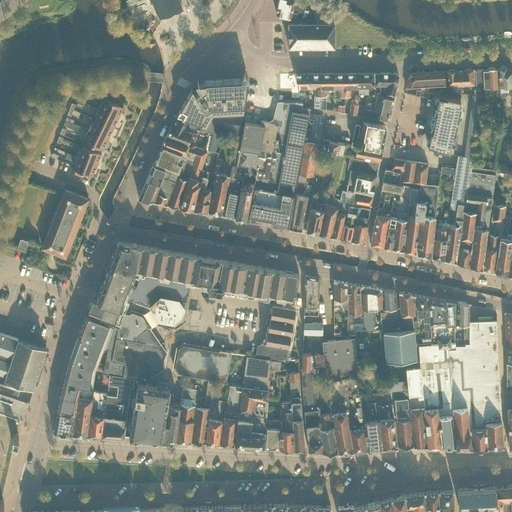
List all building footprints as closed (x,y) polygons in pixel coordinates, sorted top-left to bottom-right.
[(152,0),(159,14),(174,8),(174,10),(182,7),(178,0),(152,0)] [(279,0),(276,13),(290,16),(291,16),(297,18),(302,18),(305,2),(294,0),(279,0)] [(315,10),(315,17),(315,23),(288,23),(288,32),(289,47),(334,47),(334,32),(334,22),(333,10),(315,10)] [(511,67),(507,68),(505,66),(501,66),(499,68),(498,68),(499,86),(500,96),(504,96),(509,92),(511,92),(511,67)] [(488,67),(487,68),(475,69),(476,90),(479,89),(479,86),(484,86),(484,87),(497,86),(496,68),(495,68),(494,67),(488,67)] [(465,69),(460,70),(461,85),(474,84),(473,69),(471,69),(470,68),(466,68),(465,69)] [(448,85),(461,85),(460,70),(454,70),(453,69),(450,69),(448,70),(447,71),(448,85)] [(444,71),(432,72),(433,85),(445,85),(444,71)] [(432,72),(421,73),(422,87),(433,85),(432,72)] [(299,98),(299,88),(299,82),(296,82),(296,73),(281,74),(281,88),(291,88),(291,98),(299,98)] [(299,88),(308,88),(308,73),(296,73),(296,82),(299,82),(299,88)] [(315,107),(320,108),(321,73),(308,73),(308,88),(315,88),(315,95),(315,107)] [(332,73),(321,73),(320,108),(326,109),(326,95),(326,88),(332,88),(332,73)] [(339,96),(344,96),(345,73),(332,73),(332,88),(339,88),(339,96)] [(350,87),(357,87),(357,73),(345,73),(344,96),(353,96),(353,93),(350,93),(350,87)] [(375,87),(375,86),(374,73),(357,73),(357,87),(358,87),(358,94),(368,94),(368,87),(375,87)] [(379,93),(385,94),(394,97),(399,76),(396,73),(374,73),(375,86),(379,86),(379,93)] [(421,73),(409,74),(407,84),(422,87),(421,73)] [(187,126),(196,128),(199,129),(199,130),(218,132),(236,134),(238,135),(239,124),(227,122),(203,119),(207,112),(205,109),(211,106),(212,106),(243,104),(248,78),(203,81),(204,87),(195,93),(192,88),(177,115),(189,119),(187,126)] [(106,92),(103,97),(105,98),(122,106),(124,101),(106,92)] [(365,116),(388,121),(394,97),(385,94),(379,93),(377,92),(373,110),(366,109),(365,116)] [(439,95),(428,146),(449,151),(460,100),(439,95)] [(473,95),(464,156),(470,157),(478,96),(473,95)] [(102,101),(98,108),(117,117),(119,114),(120,114),(123,106),(122,106),(105,98),(104,101),(102,101)] [(301,113),(302,103),(295,102),(283,102),(278,103),(272,126),(265,124),(264,126),(244,122),(238,153),(236,153),(234,164),(244,166),(243,170),(256,172),(248,219),(249,219),(250,215),(273,220),(272,224),(288,227),(294,194),(294,193),(296,184),(303,145),(304,142),(309,114),(301,113)] [(356,114),(357,104),(350,103),(349,113),(356,114)] [(116,120),(117,117),(98,108),(95,115),(97,115),(95,119),(113,128),(116,121),(116,120)] [(193,146),(197,135),(192,133),(192,131),(186,130),(187,126),(189,120),(177,115),(165,136),(193,146)] [(109,135),(113,128),(95,119),(93,123),(92,122),(88,129),(107,138),(109,135)] [(364,146),(382,150),(387,126),(363,121),(360,138),(365,139),(364,146)] [(352,142),(357,143),(360,125),(355,124),(352,142)] [(107,138),(88,129),(85,136),(87,137),(85,141),(102,149),(106,142),(105,142),(107,138)] [(165,169),(166,169),(165,172),(166,173),(172,174),(176,176),(175,178),(187,182),(193,164),(198,147),(165,136),(162,144),(153,162),(152,163),(152,164),(165,169)] [(337,143),(329,141),(324,140),(322,148),(327,149),(326,152),(335,153),(337,143)] [(304,142),(299,174),(298,174),(297,180),(297,181),(305,182),(306,175),(312,176),(316,144),(304,142)] [(337,142),(337,143),(335,153),(342,154),(344,143),(337,142)] [(77,156),(96,164),(97,160),(98,160),(101,153),(83,145),(81,149),(79,149),(77,156)] [(356,156),(380,161),(382,151),(358,146),(356,156)] [(193,164),(187,182),(179,206),(179,207),(193,209),(204,170),(201,169),(207,150),(198,147),(193,164)] [(77,156),(74,163),(75,164),(74,168),(76,169),(83,172),(92,175),(95,168),(95,167),(96,164),(77,156)] [(350,169),(377,174),(379,163),(350,157),(348,164),(347,168),(350,169)] [(392,168),(403,170),(405,160),(393,158),(392,168)] [(448,223),(444,259),(456,261),(461,225),(463,205),(464,205),(466,193),(470,171),(471,166),(472,162),(457,158),(449,208),(456,209),(455,218),(454,224),(448,223)] [(402,181),(413,182),(416,161),(405,160),(403,170),(402,181)] [(413,182),(420,183),(425,183),(427,163),(416,161),(413,182)] [(222,214),(227,189),(226,189),(230,175),(218,172),(220,164),(218,164),(216,163),(214,170),(217,171),(208,212),(221,214),(222,214)] [(165,169),(152,164),(138,197),(152,200),(153,201),(166,204),(167,204),(175,181),(170,180),(172,174),(166,173),(165,172),(166,169),(165,169)] [(232,165),(230,175),(226,189),(227,189),(222,214),(234,216),(234,217),(241,186),(240,186),(243,170),(244,166),(234,164),(234,165),(232,165)] [(482,268),(486,234),(488,225),(495,175),(495,171),(496,170),(471,166),(470,171),(466,193),(467,193),(466,201),(478,202),(469,265),(482,268)] [(347,183),(346,191),(350,192),(352,192),(357,193),(372,196),(375,184),(374,184),(377,174),(350,169),(347,183)] [(400,171),(385,169),(381,188),(401,192),(402,185),(398,184),(400,171)] [(205,186),(207,177),(209,171),(204,170),(193,209),(207,211),(211,190),(203,188),(204,185),(205,186)] [(256,172),(243,170),(240,186),(241,186),(234,217),(246,219),(248,219),(256,172)] [(175,181),(167,204),(179,206),(187,182),(175,178),(176,176),(172,174),(170,180),(175,181)] [(414,215),(408,215),(403,250),(405,250),(405,248),(415,250),(414,252),(418,253),(419,251),(429,254),(429,255),(430,256),(438,185),(425,183),(420,183),(420,188),(411,187),(409,204),(410,204),(415,205),(414,215)] [(294,194),(289,227),(301,229),(308,196),(310,185),(307,184),(305,195),(294,193),(294,194)] [(355,203),(357,193),(352,192),(350,192),(342,190),(340,199),(333,197),(335,189),(328,187),(319,233),(332,236),(339,237),(341,228),(343,228),(346,214),(349,204),(355,205),(355,203)] [(53,251),(65,256),(77,227),(88,198),(65,189),(42,247),(53,251)] [(370,243),(384,246),(393,194),(381,191),(379,202),(383,203),(382,208),(377,207),(376,213),(370,243)] [(355,203),(364,204),(370,206),(372,196),(357,193),(355,203)] [(313,195),(306,230),(318,233),(322,209),(314,208),(314,205),(315,205),(317,196),(313,195)] [(355,203),(355,205),(349,204),(346,214),(343,228),(341,228),(339,237),(352,239),(357,218),(358,218),(359,216),(358,216),(360,206),(363,206),(364,204),(355,203)] [(486,234),(482,268),(494,270),(500,231),(502,232),(506,205),(495,204),(493,220),(497,220),(495,235),(486,234)] [(391,205),(390,215),(384,246),(391,247),(395,218),(395,216),(397,209),(394,206),(391,205)] [(358,218),(357,218),(352,239),(364,242),(370,207),(363,206),(360,206),(358,216),(359,216),(358,218)] [(461,225),(456,261),(469,265),(476,212),(463,211),(461,225)] [(403,219),(395,218),(391,247),(403,249),(407,220),(406,220),(407,213),(404,212),(403,217),(403,219)] [(499,237),(495,271),(508,274),(511,241),(511,217),(509,217),(507,234),(508,234),(507,238),(499,237)] [(432,256),(443,259),(447,229),(444,229),(435,228),(432,256)] [(29,241),(20,238),(17,247),(26,250),(29,241)] [(93,298),(88,311),(111,320),(109,323),(119,327),(117,337),(139,341),(140,334),(149,328),(151,326),(143,314),(132,310),(128,312),(124,310),(124,309),(126,304),(128,299),(149,307),(159,322),(175,325),(184,317),(190,283),(197,285),(209,287),(208,294),(211,298),(215,295),(216,291),(221,292),(222,289),(273,298),(265,343),(261,342),(257,345),(255,355),(277,358),(289,358),(291,348),(288,347),(295,308),(293,307),(299,274),(220,259),(202,256),(196,255),(194,254),(194,255),(124,241),(119,240),(110,264),(99,295),(97,300),(93,298)] [(318,314),(319,277),(305,275),(304,314),(318,314)] [(346,282),(333,280),(334,298),(341,298),(341,306),(343,308),(347,308),(346,282)] [(359,284),(347,282),(348,308),(348,313),(361,312),(359,284)] [(380,311),(382,311),(381,288),(361,285),(363,326),(365,326),(365,331),(371,330),(374,330),(373,307),(379,307),(379,311),(380,311)] [(381,288),(383,311),(380,311),(380,319),(381,319),(382,328),(383,328),(384,331),(387,331),(413,328),(412,314),(400,315),(400,307),(397,307),(395,291),(381,288)] [(414,314),(413,294),(399,291),(400,307),(400,315),(412,314),(414,314)] [(429,329),(427,296),(414,294),(416,316),(423,315),(424,329),(429,329)] [(430,337),(430,342),(455,341),(455,340),(454,340),(454,324),(455,324),(455,301),(440,298),(427,296),(429,329),(430,329),(431,337),(430,337)] [(469,321),(469,303),(457,301),(457,327),(464,327),(463,343),(469,343),(469,321)] [(192,316),(200,317),(201,308),(193,307),(192,316)] [(100,345),(108,348),(114,351),(117,337),(119,327),(86,314),(77,336),(69,359),(57,408),(57,409),(75,412),(76,406),(78,395),(80,386),(88,387),(91,367),(100,345)] [(466,406),(469,406),(472,446),(487,447),(503,446),(501,421),(497,354),(496,320),(492,320),(492,315),(477,316),(477,321),(469,321),(469,343),(463,343),(455,343),(455,345),(454,356),(458,356),(458,360),(449,361),(451,389),(450,389),(450,391),(452,416),(456,446),(471,446),(466,406)] [(322,322),(304,322),(303,332),(322,333),(322,322)] [(139,341),(145,342),(146,341),(160,343),(149,328),(140,334),(139,341)] [(413,328),(387,331),(384,331),(383,331),(385,361),(416,359),(413,328)] [(0,376),(32,387),(45,348),(33,344),(0,332),(0,376)] [(113,361),(125,363),(122,376),(138,378),(139,379),(139,378),(145,342),(139,341),(117,337),(114,351),(113,361)] [(359,449),(366,448),(358,377),(357,362),(354,337),(335,339),(321,341),(326,381),(327,384),(330,411),(332,412),(338,450),(352,450),(359,449)] [(145,342),(139,378),(146,379),(164,367),(166,353),(160,343),(146,341),(145,342)] [(410,408),(409,408),(413,445),(427,445),(428,445),(429,445),(433,445),(438,445),(441,446),(441,445),(455,445),(451,416),(452,416),(450,391),(450,389),(451,389),(449,361),(458,360),(458,356),(454,356),(455,345),(454,345),(455,341),(430,342),(418,344),(419,359),(405,361),(408,394),(409,399),(410,408)] [(177,373),(226,382),(231,352),(190,344),(183,343),(177,347),(175,355),(173,367),(177,373)] [(103,373),(110,374),(122,376),(125,363),(113,361),(114,351),(108,348),(103,373)] [(323,451),(319,423),(318,413),(315,402),(314,386),(315,386),(312,368),(311,353),(302,352),(302,368),(302,384),(306,426),(308,450),(323,451)] [(242,386),(241,386),(233,444),(264,446),(267,405),(273,405),(274,395),(268,394),(269,390),(268,389),(269,379),(268,379),(270,359),(247,356),(242,386)] [(298,371),(289,371),(290,381),(291,396),(294,395),(294,393),(300,391),(299,380),(298,371)] [(107,395),(101,435),(124,437),(127,410),(129,398),(128,398),(130,387),(132,388),(133,378),(122,376),(110,374),(108,384),(118,386),(116,396),(107,395)] [(0,402),(24,410),(32,387),(0,376),(0,402)] [(145,384),(146,379),(139,378),(139,379),(138,378),(128,437),(148,438),(161,439),(162,439),(162,438),(162,436),(165,433),(171,404),(172,396),(168,395),(170,388),(167,387),(168,382),(157,380),(156,386),(155,386),(145,384)] [(387,382),(387,391),(405,390),(404,380),(387,382)] [(209,404),(211,405),(213,381),(208,381),(204,407),(196,407),(191,441),(205,442),(209,407),(209,404)] [(179,405),(180,405),(175,440),(190,441),(195,403),(196,403),(199,384),(195,384),(194,388),(182,386),(180,403),(179,403),(179,405)] [(220,443),(233,444),(241,386),(229,384),(226,409),(225,409),(224,416),(220,443)] [(336,450),(330,411),(327,384),(315,386),(314,386),(315,402),(318,413),(319,423),(323,451),(336,450)] [(78,395),(76,406),(73,434),(86,434),(92,397),(93,389),(93,388),(88,387),(80,386),(78,395)] [(93,389),(92,397),(86,434),(101,435),(107,395),(107,391),(93,389)] [(381,392),(381,397),(377,397),(378,404),(377,404),(383,447),(397,446),(392,403),(388,403),(387,392),(381,392)] [(291,397),(294,448),(305,449),(302,417),(300,397),(291,397)] [(399,446),(413,445),(409,408),(408,397),(394,398),(394,399),(396,419),(399,446)] [(225,408),(226,400),(219,400),(216,417),(216,419),(208,418),(206,442),(218,443),(223,407),(225,408)] [(174,440),(179,405),(177,405),(177,402),(176,402),(173,401),(173,404),(171,404),(165,433),(162,436),(162,438),(162,439),(172,440),(173,440),(174,440)] [(280,402),(279,447),(294,448),(291,401),(280,402)] [(372,447),(381,447),(375,402),(365,403),(365,406),(366,409),(362,409),(367,448),(372,448),(372,447)] [(57,409),(53,431),(70,433),(75,412),(57,409)] [(264,446),(279,447),(279,427),(279,419),(272,419),(272,412),(267,411),(264,446)] [(468,486),(468,488),(457,489),(458,507),(473,506),(473,508),(471,509),(470,511),(496,511),(497,510),(504,510),(503,501),(505,501),(505,498),(510,498),(509,486),(496,487),(495,487),(495,486),(489,487),(489,484),(468,486)] [(511,511),(511,485),(509,486),(510,498),(505,498),(505,501),(503,501),(504,510),(503,511),(511,511)] [(454,511),(453,490),(439,491),(439,511),(454,511)] [(439,511),(438,491),(425,492),(426,511),(439,511)] [(426,511),(424,492),(405,495),(407,511),(426,511)] [(407,511),(405,495),(392,497),(394,511),(407,511)] [(394,511),(392,497),(379,501),(380,511),(394,511)] [(380,511),(379,501),(367,504),(367,511),(380,511)]
